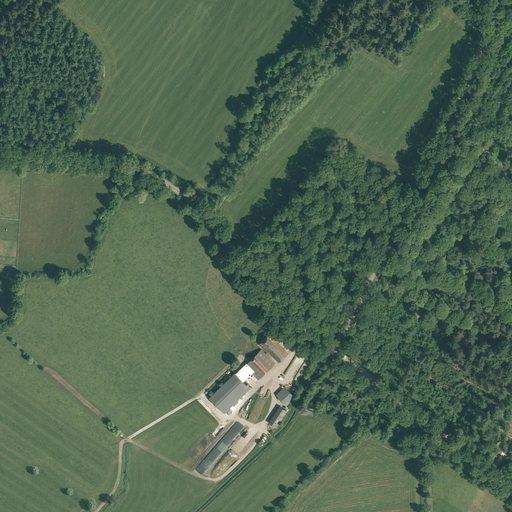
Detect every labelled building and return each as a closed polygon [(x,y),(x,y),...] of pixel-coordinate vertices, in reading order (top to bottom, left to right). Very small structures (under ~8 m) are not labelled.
[(244,365),(258,380),(262,376),(271,367),(275,363),(269,358),(272,355),(278,362),(288,353),(276,341),(277,340),(270,333),(259,344),(267,352),(265,353),(261,349),(257,353),(248,361),(244,365)] [(235,374),(210,399),(225,413),(250,389),(235,374)] [(277,396),(286,405),(295,396),(286,387),(277,396)] [(269,422),(276,427),(287,410),(280,405),(269,422)] [(238,414),(242,417),(246,410),(241,408),(238,414)] [(305,413),(312,417),(314,412),(308,409),(305,413)] [(181,508),(185,511),(187,511),(191,506),(186,502),(181,508)]
